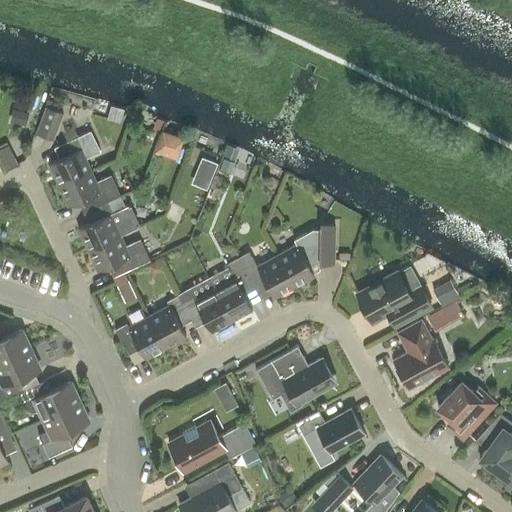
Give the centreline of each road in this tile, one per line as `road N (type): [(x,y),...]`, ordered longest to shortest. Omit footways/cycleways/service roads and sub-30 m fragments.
road 1 (residential): [(504,511),(401,435),(342,325),(317,310),(290,316),(123,407)]
road 2 (residential): [(0,185),(21,180),(36,191),(75,283),(84,327)]
road 3 (residential): [(122,447),(0,497)]
